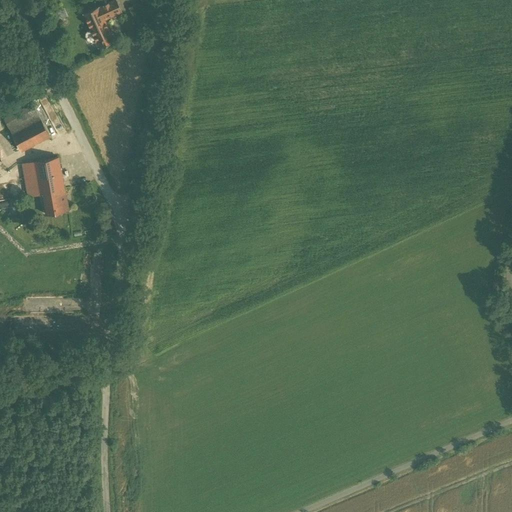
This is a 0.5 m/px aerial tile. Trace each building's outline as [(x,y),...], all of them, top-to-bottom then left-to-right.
[(90,29),(85,31),(84,35),(87,42),(91,43),(95,41),(98,48),(114,41),(104,19),(121,12),(116,0),(111,0),(82,13),(90,29)] [(147,0),(144,0),(129,7),(135,21),(149,15),(153,13),(150,6),(147,0)] [(35,108),(6,124),(20,151),(49,135),(35,108)] [(57,156),(32,161),(37,193),(43,192),(47,213),(68,209),(64,189),(63,189),(57,156)] [(37,193),(32,161),(21,163),(27,195),(37,193)]
